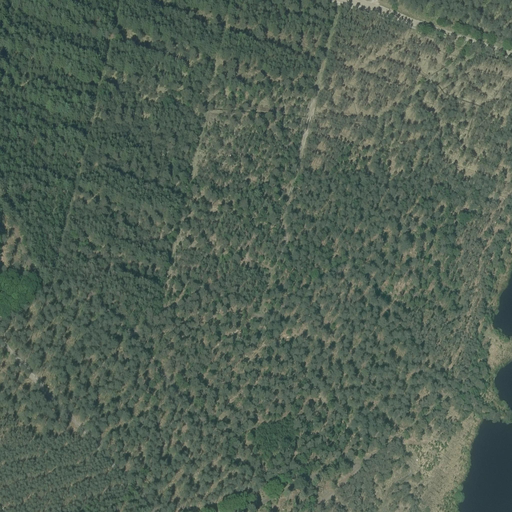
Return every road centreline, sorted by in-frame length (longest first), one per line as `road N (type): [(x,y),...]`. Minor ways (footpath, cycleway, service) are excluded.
road 1 (track): [(340,0),(281,222),(284,243),(255,321)]
road 2 (track): [(0,321),(70,277),(129,337),(212,284),(221,283),(255,321)]
road 3 (track): [(49,287),(118,0)]
road 4 (track): [(435,207),(373,187),(377,118),(481,48)]
road 5 (track): [(255,321),(369,455)]
road 6 (track): [(350,262),(435,207),(486,251)]
road 7 (track): [(352,0),(511,52)]
road 8 (track): [(350,262),(451,393)]
